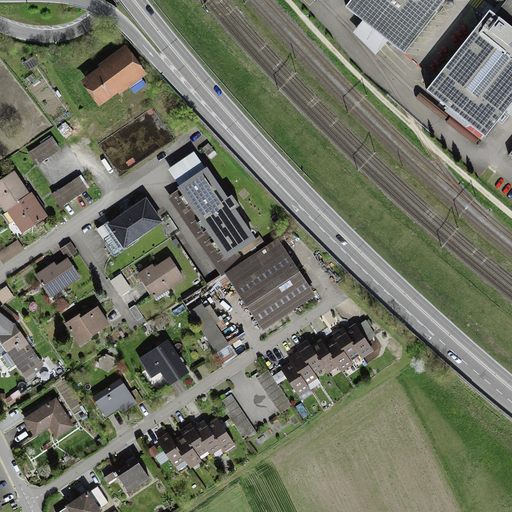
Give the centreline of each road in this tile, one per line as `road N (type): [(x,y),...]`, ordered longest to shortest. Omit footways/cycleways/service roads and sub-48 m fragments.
road 1 (residential): [(28,503),(334,299)]
road 2 (track): [(511,216),(287,0)]
road 3 (trunk): [(77,0),(115,19),(277,188),(302,193)]
road 4 (trunk): [(302,193),(511,389)]
road 5 (trunk): [(132,0),(302,193)]
road 6 (residential): [(0,275),(200,140)]
road 7 (trunk): [(0,25),(64,33),(111,0)]
